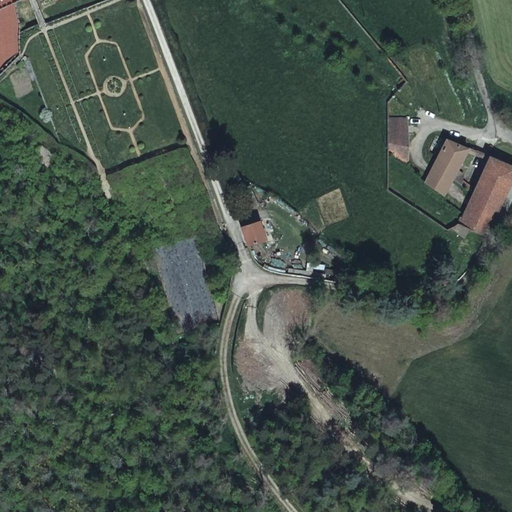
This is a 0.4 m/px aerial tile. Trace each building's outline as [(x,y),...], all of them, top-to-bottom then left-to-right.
[(18,55),(17,30),(17,19),(13,0),(0,0),(0,72),(16,59),(18,55)] [(385,137),(405,137),(405,118),(385,117),(385,137)] [(385,137),(385,160),(405,166),(405,137),(385,137)] [(440,150),(432,168),(452,179),(463,185),(466,175),(457,170),(464,154),(468,147),(445,139),(443,141),(437,140),(435,148),(440,150)] [(476,151),(468,147),(464,154),(473,158),(476,151)] [(457,224),(485,238),(511,178),(511,169),(486,156),(481,167),(487,170),(481,183),(463,220),(460,218),(457,224)] [(487,170),(481,167),(476,181),(481,183),(487,170)] [(452,179),(432,168),(426,182),(444,195),(452,179)] [(240,227),(247,245),(264,239),(257,221),(240,227)]
